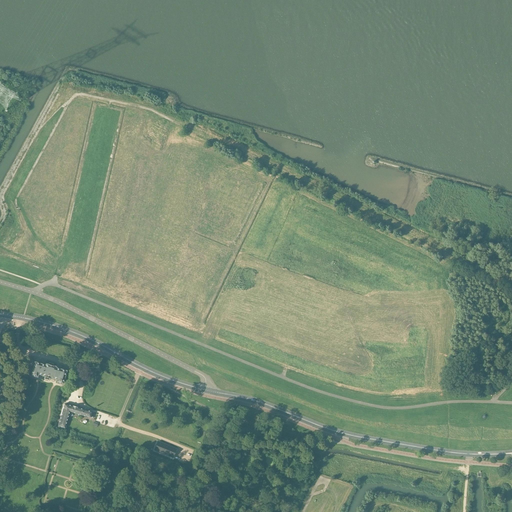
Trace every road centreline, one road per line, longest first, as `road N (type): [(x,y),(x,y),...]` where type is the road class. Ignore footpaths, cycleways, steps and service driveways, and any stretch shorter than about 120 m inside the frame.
road 1 (track): [(511,285),(150,110),(71,98)]
road 2 (tertiary): [(511,453),(449,452),(347,434),(205,389)]
road 3 (unclassified): [(205,389),(196,372),(56,301),(0,282)]
road 4 (tertiary): [(205,389),(78,333),(2,314)]
